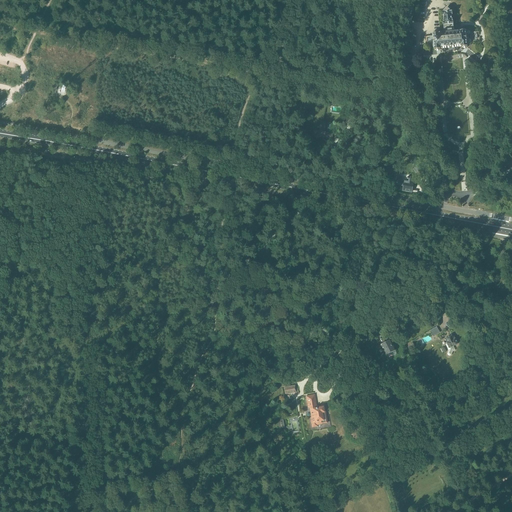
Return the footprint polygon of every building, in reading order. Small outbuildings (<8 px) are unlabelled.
[(456,31),(456,30),(455,30),(455,29),(454,29),(453,21),(454,20),(454,19),(454,18),(454,17),(454,16),(453,16),(453,15),(452,11),(452,10),(451,9),(450,8),(450,7),(449,7),(449,6),(450,5),(450,4),(449,4),(448,4),(447,4),(446,4),(445,4),(444,5),(444,6),(445,6),(445,7),(445,8),(444,8),(444,9),(443,9),(443,10),(443,11),(443,12),(442,12),(443,16),(444,16),(444,22),(443,22),(444,30),(443,31),(443,32),(443,33),(438,33),(438,32),(438,31),(433,32),(434,32),(434,33),(433,33),(433,36),(425,36),(426,46),(434,45),(434,49),(435,49),(435,50),(436,50),(439,50),(439,49),(440,49),(440,46),(461,45),(461,47),(462,47),(463,48),(466,48),(466,47),(466,46),(467,46),(467,44),(469,44),(469,43),(470,43),(471,42),(471,41),(480,41),(479,32),(470,32),(470,31),(469,31),(468,31),(468,30),(466,30),(465,31),(465,30),(465,29),(464,29),(463,29),(463,28),(462,29),(461,29),(461,30),(461,31),(456,31)] [(346,136),(351,137),(355,115),(350,115),(348,123),(347,130),(346,136)] [(327,123),(326,122),(322,121),(320,131),(314,130),(314,134),(315,134),(315,135),(316,137),(319,138),(321,136),(327,138),(327,139),(331,140),(333,134),(322,132),(323,129),(326,129),(327,123)] [(413,167),(414,168),(412,170),(415,174),(417,173),(419,175),(423,172),(417,164),(413,167)] [(397,181),(396,184),(404,186),(403,190),(412,192),(413,183),(414,178),(408,177),(407,177),(407,178),(408,179),(407,182),(404,181),(404,182),(401,181),(402,177),(397,176),(396,181),(397,181)] [(437,327),(430,331),(423,335),(425,337),(429,335),(431,333),(433,337),(440,332),(437,327)] [(364,340),(372,336),(369,330),(361,334),(364,340)] [(453,346),(458,344),(455,338),(453,334),(445,339),(447,342),(447,343),(446,343),(446,345),(449,350),(447,354),(448,355),(450,356),(452,355),(453,351),(455,350),(453,346)] [(386,355),(396,350),(391,339),(381,344),(377,346),(378,349),(382,347),(386,355)] [(415,347),(414,344),(412,341),(404,346),(405,349),(408,347),(410,350),(415,347)] [(285,394),(296,392),(295,385),(284,387),(285,394)] [(320,424),(326,423),(323,407),(316,408),(315,401),(314,395),(306,396),(308,407),(309,407),(312,421),(311,421),(312,427),(317,426),(316,424),(320,423),(320,424)]
